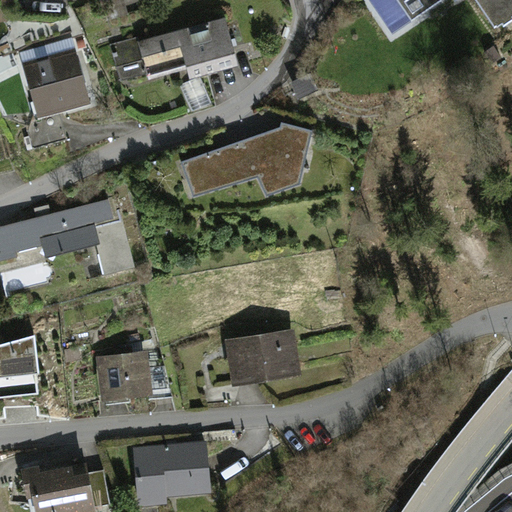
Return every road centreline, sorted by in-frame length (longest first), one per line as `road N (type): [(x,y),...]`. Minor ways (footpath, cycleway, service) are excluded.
road 1 (residential): [(0,436),(299,415),(362,391),(487,318),(511,313)]
road 2 (residential): [(309,6),(310,21),(287,62),(248,102),(0,206)]
road 3 (residential): [(435,511),(511,410)]
